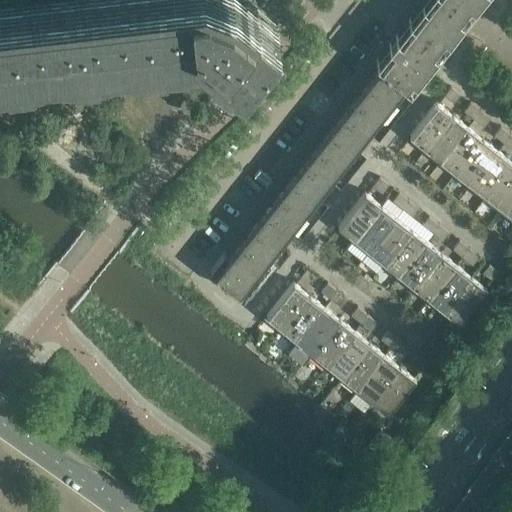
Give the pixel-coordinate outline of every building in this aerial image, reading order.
[(258,0),(0,0),(0,54),(7,53),(7,55),(32,52),(32,50),(45,45),(59,44),(73,46),(73,47),(99,44),(99,43),(111,38),(126,36),(140,38),(140,40),(165,37),(165,35),(198,32),(209,39),(208,41),(227,56),(228,55),(244,62),(279,18),(258,0)] [(461,14),(472,0),(432,0),(402,38),(397,35),(389,45),(394,49),(367,82),(391,102),(418,68),(422,72),(437,53),(433,50),(461,14)] [(328,181),(391,102),(367,82),(304,162),(328,181)] [(454,102),(460,94),(451,86),(445,94),(454,102)] [(426,148),(453,113),(437,101),(410,135),(426,148)] [(481,110),(471,102),(464,110),(474,118),(481,110)] [(490,118),(481,110),(474,118),(484,125),(490,118)] [(441,160),(468,125),(453,113),(426,148),(441,160)] [(456,172),(483,137),(468,125),(441,160),(456,172)] [(511,134),(501,126),(495,134),(504,141),(511,134)] [(471,184),(498,149),(483,137),(456,172),(471,184)] [(486,196),(511,162),(511,160),(498,149),(471,184),(486,196)] [(266,259),(317,196),(328,181),(304,162),(229,256),(224,252),(210,270),(244,297),(271,263),(266,259)] [(501,208),(511,193),(511,162),(486,196),(501,208)] [(383,192),(389,184),(380,177),(373,184),(383,192)] [(354,238),(381,204),(366,191),(338,225),(354,238)] [(409,200),(399,192),(393,200),(403,208),(409,200)] [(511,216),(511,193),(501,208),(511,216)] [(413,215),(419,208),(409,200),(403,208),(413,215)] [(369,250),(397,216),(381,204),(354,238),(369,250)] [(384,262),(412,228),(397,216),(369,250),(384,262)] [(439,224),(429,216),(423,224),(433,232),(439,224)] [(449,232),(439,224),(433,232),(443,239),(449,232)] [(399,274),(427,239),(412,228),(384,262),(399,274)] [(414,286),(442,251),(427,239),(399,274),(414,286)] [(463,255),(469,248),(459,240),(453,248),(463,255)] [(473,263),(479,255),(469,248),(463,255),(473,263)] [(429,298),(457,263),(442,251),(414,286),(429,298)] [(445,310),(472,275),(457,263),(429,298),(445,310)] [(492,279),(499,271),(490,264),(483,272),(492,279)] [(311,282),(317,274),(308,267),(302,274),(311,282)] [(460,322),(488,288),(472,275),(445,310),(460,322)] [(283,328),(310,293),(294,281),(267,315),(283,328)] [(337,290),(328,282),(321,290),(331,298),(337,290)] [(347,298),(337,290),(331,298),(341,305),(347,298)] [(298,340),(325,305),(310,293),(283,328),(298,340)] [(313,352),(340,318),(325,305),(298,340),(313,352)] [(368,314),(358,306),(352,314),(361,322),(368,314)] [(371,329),(377,321),(368,314),(361,322),(371,329)] [(328,364),(355,329),(340,318),(313,352),(328,364)] [(343,376),(370,341),(355,329),(328,364),(343,376)] [(398,338),(388,330),(382,338),(392,345),(398,338)] [(408,345),(398,338),(392,345),(401,353),(408,345)] [(358,388),(385,353),(370,341),(343,376),(358,388)] [(373,400),(400,365),(385,353),(358,388),(373,400)] [(421,369),(427,361),(418,354),(412,361),(421,369)] [(389,412),(416,378),(400,365),(373,400),(389,412)]
